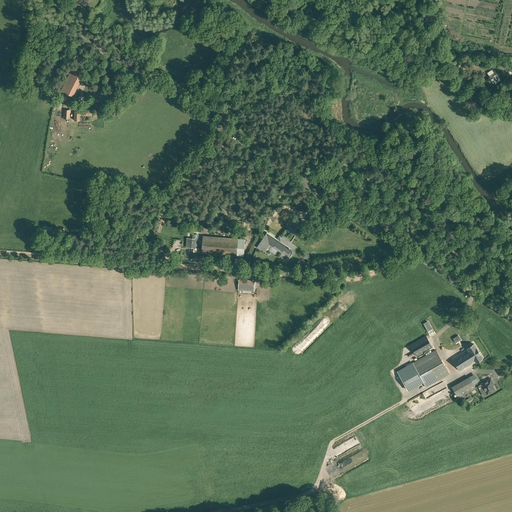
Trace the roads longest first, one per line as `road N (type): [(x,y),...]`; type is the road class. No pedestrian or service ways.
road 1 (secondary): [(511,318),(23,0)]
road 2 (track): [(411,252),(357,279),(0,254)]
road 3 (track): [(406,400),(332,442),(312,493),(221,511)]
